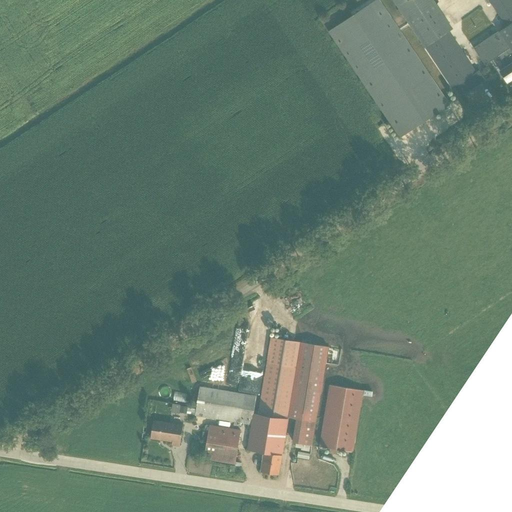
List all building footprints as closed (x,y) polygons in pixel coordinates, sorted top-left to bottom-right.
[(446,103),(376,0),(375,0),(326,33),(396,137),(446,103)] [(393,0),(452,91),(479,73),(431,0),(393,0)] [(502,24),(470,46),(483,65),(498,55),(505,66),(496,73),(505,85),(511,80),(511,61),(510,58),(511,55),(511,8),(506,0),(485,0),(502,24)] [(258,397),(201,388),(197,414),(251,422),(247,448),(258,450),(254,476),(278,479),(287,422),(298,423),(294,446),(348,454),(357,392),(322,386),(327,351),(267,341),(258,397)] [(184,423),(156,418),(152,442),(180,447),(184,423)] [(232,460),(235,434),(207,430),(203,456),(232,460)]
